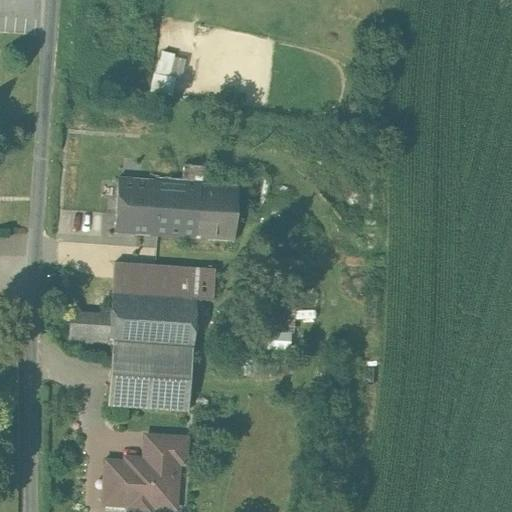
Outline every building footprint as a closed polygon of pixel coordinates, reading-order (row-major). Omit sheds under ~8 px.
[(152,74),(149,93),(169,96),(172,77),(152,74)] [(203,166),(183,165),(182,183),(199,184),(201,185),(203,166)] [(182,183),(119,179),(115,232),(195,238),(199,184),(182,183)] [(201,185),(199,184),(195,238),(233,241),(237,187),(201,185)] [(214,270),(113,263),(111,292),(195,298),(195,299),(212,300),(214,270)] [(195,298),(111,292),(109,315),(108,344),(111,345),(191,350),(195,299),(195,298)] [(109,315),(70,313),(68,342),(108,344),(109,315)] [(191,350),(111,345),(107,406),(187,411),(191,350)] [(145,436),(143,459),(177,462),(177,464),(184,464),(185,439),(145,436)] [(103,502),(128,503),(128,511),(134,511),(150,511),(150,507),(174,509),(177,464),(177,462),(143,459),(135,459),(135,463),(105,461),(103,502)]
